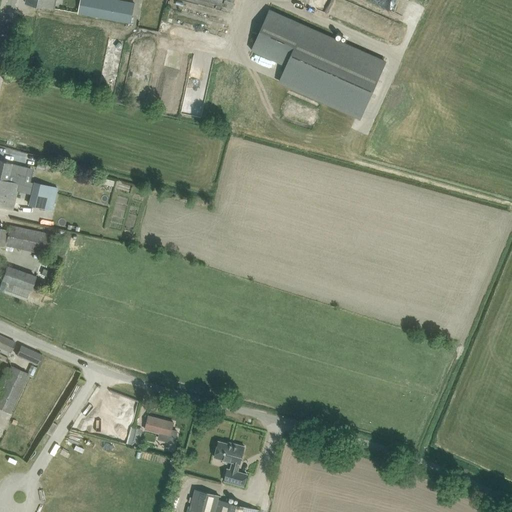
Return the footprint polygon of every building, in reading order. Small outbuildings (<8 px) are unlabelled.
[(26,0),(26,3),(54,9),(56,0),(26,0)] [(135,4),(115,0),(81,0),(79,13),(131,23),(135,4)] [(201,0),(232,8),(233,0),(201,0)] [(353,24),(388,37),(393,24),(348,7),(346,12),(356,16),(353,24)] [(386,60),(270,9),(251,50),(287,65),(279,83),(360,119),(386,60)] [(0,160),(0,206),(12,210),(19,184),(23,185),(25,179),(26,176),(27,168),(19,165),(5,162),(0,160)] [(101,176),(99,183),(103,184),(104,183),(113,185),(115,180),(101,176)] [(34,181),(28,204),(52,211),(58,187),(34,181)] [(6,246),(16,248),(52,255),(56,236),(19,228),(9,226),(9,230),(0,229),(0,247),(6,248),(6,246)] [(7,266),(2,280),(31,290),(35,277),(7,266)] [(2,280),(0,285),(0,291),(27,301),(31,290),(2,280)] [(0,347),(10,353),(15,342),(0,335),(0,347)] [(38,365),(42,355),(21,345),(16,355),(38,365)] [(11,366),(0,389),(0,408),(10,413),(28,374),(11,366)] [(149,416),(147,425),(146,430),(159,433),(159,435),(158,440),(175,444),(178,431),(171,429),(173,422),(149,416)] [(64,441),(81,447),(85,437),(68,431),(64,441)] [(219,441),(215,457),(233,462),(230,470),(228,469),(224,481),(244,486),(247,474),(237,472),(239,464),(240,464),(245,446),(232,443),(232,445),(219,441)] [(258,511),(259,510),(218,500),(219,496),(195,489),(189,511),(258,511)]
